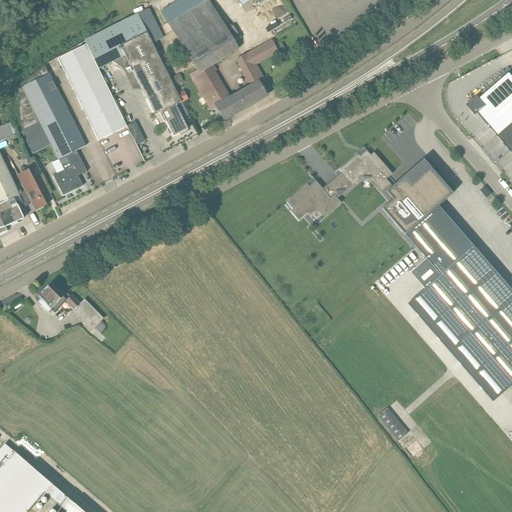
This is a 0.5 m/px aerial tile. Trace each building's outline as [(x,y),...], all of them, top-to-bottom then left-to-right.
[(237,112),(229,99),(212,68),(209,69),(207,67),(239,49),(229,34),(207,0),(178,0),(160,12),(167,24),(196,71),(189,75),(210,111),(218,106),(225,118),(237,112)] [(138,15),(147,32),(152,44),(163,38),(149,9),(138,15)] [(161,113),(175,106),(182,103),(181,102),(178,95),(173,86),(170,79),(168,74),(164,67),(152,44),(147,32),(138,15),(85,41),(98,68),(113,62),(123,69),(133,89),(141,89),(155,116),(161,113)] [(229,99),(237,112),(244,108),(265,96),(252,71),(257,69),(255,65),(278,52),(272,41),(238,60),(250,82),(241,87),(243,91),(237,94),(229,98),(229,99)] [(98,141),(126,127),(86,45),(58,59),(98,141)] [(45,65),(16,87),(21,133),(32,154),(50,145),(58,160),(76,151),(85,147),(67,110),(45,65)] [(179,74),(170,79),(173,86),(183,82),(179,74)] [(477,114),(497,137),(511,124),(511,78),(508,74),(478,99),(476,98),(471,102),(470,110),(475,115),(477,114)] [(178,95),(181,102),(186,100),(183,93),(178,95)] [(161,113),(165,122),(173,137),(187,130),(184,122),(190,119),(182,103),(175,106),(161,113)] [(10,129),(8,123),(0,126),(0,140),(12,136),(12,135),(15,134),(14,127),(10,129)] [(137,147),(140,146),(145,143),(135,123),(131,125),(127,127),(137,147)] [(511,154),(511,124),(497,137),(511,154)] [(57,174),(52,176),(62,196),(82,186),(77,177),(76,174),(86,170),(76,151),(58,160),(64,170),(57,174)] [(341,174),(323,190),(330,199),(334,195),(337,199),(359,181),(358,179),(365,173),(369,173),(379,185),(392,175),(373,153),(370,156),(366,152),(360,157),(357,154),(338,170),(341,174)] [(22,217),(28,214),(0,153),(0,234),(6,231),(4,228),(23,219),(22,217)] [(47,164),(52,173),(58,170),(53,161),(47,164)] [(393,201),(383,210),(440,276),(424,290),(407,305),(493,403),(509,388),(511,385),(511,291),(437,206),(452,192),(430,167),(423,173),(418,167),(405,178),(404,176),(386,192),(393,201)] [(35,211),(49,203),(32,169),(18,176),(24,188),(18,191),(26,207),(32,204),(35,211)] [(330,199),(323,190),(315,182),(309,187),(306,184),(285,202),(292,210),(290,212),(298,221),(307,214),(306,212),(315,205),(319,205),(325,212),(338,201),(337,199),(334,195),(330,199)] [(64,297),(51,284),(38,297),(41,299),(38,302),(48,313),(51,310),(55,313),(66,302),(89,325),(93,329),(103,319),(99,315),(84,300),(80,304),(71,295),(70,297),(67,294),(64,297)] [(397,442),(407,434),(387,409),(377,417),(397,442)] [(0,511),(26,511),(43,493),(59,506),(66,498),(4,445),(0,449),(0,463),(2,466),(0,468),(0,511)] [(82,511),(66,498),(59,506),(66,511),(82,511)]
